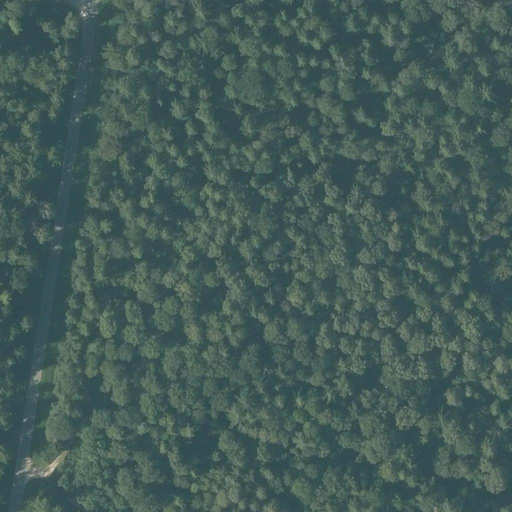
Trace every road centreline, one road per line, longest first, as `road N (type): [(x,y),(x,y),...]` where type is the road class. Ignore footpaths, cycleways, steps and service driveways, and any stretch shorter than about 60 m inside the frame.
road 1 (track): [(42,473),(110,389),(488,0)]
road 2 (tertiary): [(13,511),(93,0)]
